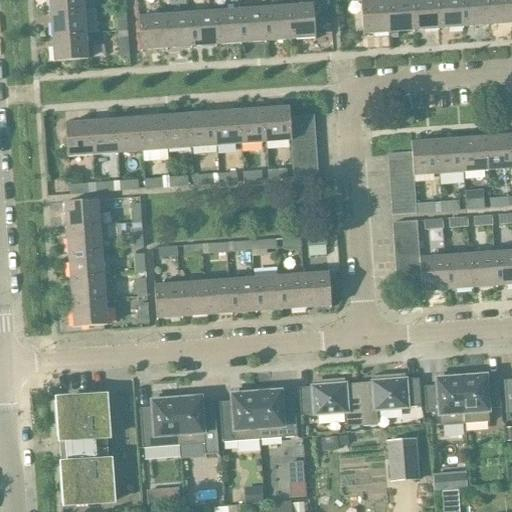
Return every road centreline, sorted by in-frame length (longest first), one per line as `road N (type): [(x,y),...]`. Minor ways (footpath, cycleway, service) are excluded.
road 1 (residential): [(367,339),(354,93),(366,83),(511,73)]
road 2 (residential): [(2,370),(367,339)]
road 3 (residential): [(367,339),(511,330)]
road 4 (tertiary): [(11,511),(2,370)]
